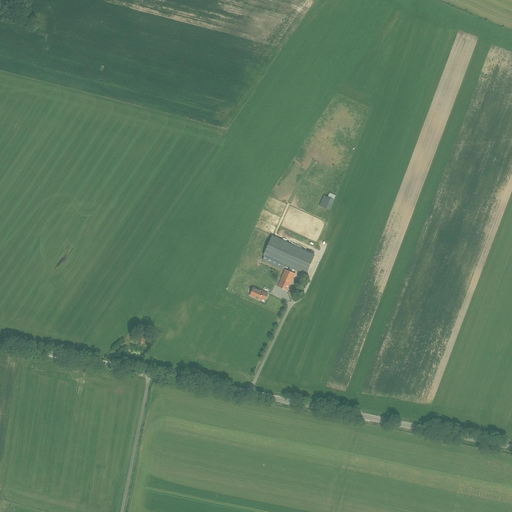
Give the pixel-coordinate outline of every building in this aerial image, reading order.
[(330,193),(328,197),(324,195),(319,206),(330,210),(334,199),(335,195),(330,193)] [(318,244),(328,223),(319,219),(317,223),(319,224),(317,227),(314,226),(313,229),(316,230),(314,235),(311,234),(308,239),(318,244)] [(314,255),(272,236),(264,255),(265,256),(263,260),(282,269),(284,264),(306,274),(314,255)] [(291,283),(295,274),(285,269),(281,279),(282,279),(278,286),(287,290),(290,283),(291,283)] [(258,290),(258,289),(255,288),(254,288),(250,295),(261,300),(262,298),(265,299),(268,294),(258,290)]
